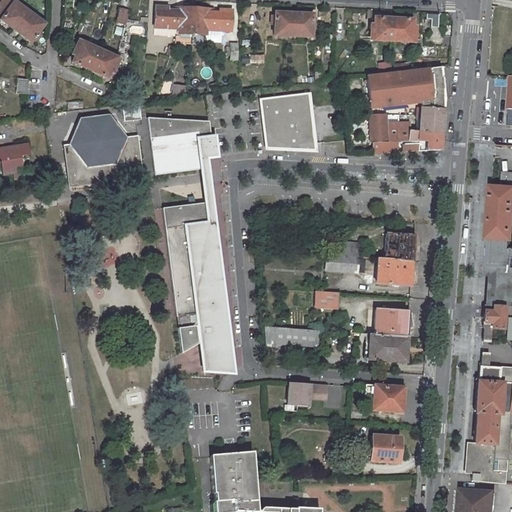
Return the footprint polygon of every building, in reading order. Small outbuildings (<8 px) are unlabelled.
[(0,19),(0,21),(29,43),(43,25),(12,3),(8,9),(0,3),(0,18),(1,19),(0,19)] [(154,8),(153,29),(177,30),(177,35),(205,36),(205,32),(229,33),(230,12),(218,11),(218,14),(212,14),(212,11),(171,9),(171,12),(166,11),(166,9),(154,8)] [(128,11),(121,10),(118,24),(126,25),(128,11)] [(272,36),(310,38),(311,16),(273,14),(272,36)] [(438,15),(425,14),(425,19),(429,20),(429,28),(437,28),(438,15)] [(411,28),(411,21),(392,20),(373,19),(373,25),(369,25),(369,38),(362,38),(362,42),(419,44),(419,40),(413,40),(414,28),(411,28)] [(71,62),(106,79),(109,72),(112,74),(117,63),(123,66),(124,62),(72,38),(70,41),(75,44),(70,55),(74,57),(71,62)] [(230,53),(230,61),(238,61),(238,45),(230,44),(230,48),(226,48),(226,52),(230,53)] [(439,69),(390,74),(365,77),(368,109),(382,107),(383,110),(393,108),(393,106),(418,103),(418,112),(415,112),(415,120),(418,120),(418,132),(409,132),(409,130),(369,131),(370,153),(388,153),(387,143),(415,142),(416,144),(402,145),(402,152),(438,152),(442,100),(439,69)] [(28,81),(19,80),(18,96),(27,96),(28,81)] [(185,87),(175,86),(174,97),(185,97),(185,87)] [(123,98),(124,106),(143,103),(143,95),(123,98)] [(307,95),(259,101),(263,134),(264,136),(267,140),(270,142),(273,144),(277,147),(280,148),(284,149),(287,150),(291,151),(300,152),(300,147),(313,145),(309,115),(312,115),(311,107),(309,107),(307,95)] [(82,101),(67,102),(68,110),(82,109),(82,101)] [(125,122),(139,120),(138,109),(123,111),(125,122)] [(376,114),(368,114),(369,131),(378,131),(376,114)] [(63,149),(68,188),(140,178),(135,138),(124,140),(110,117),(79,120),(67,148),(63,149)] [(206,123),(145,119),(152,177),(200,171),(199,161),(214,159),(212,138),(208,139),(206,123)] [(263,134),(265,149),(291,151),(287,150),(284,149),(280,148),(277,147),(273,144),(270,142),(267,140),(264,136),(263,134)] [(0,171),(1,177),(22,173),(19,157),(28,155),(26,145),(0,149),(0,171)] [(486,268),(487,268),(494,269),(511,269),(511,250),(508,251),(508,243),(511,242),(511,174),(501,174),(500,188),(490,188),(486,241),(488,241),(486,268)] [(205,204),(160,210),(174,318),(176,318),(178,329),(175,330),(179,355),(197,344),(208,339),(207,333),(221,331),(205,204)] [(385,234),(383,260),(410,262),(412,237),(385,234)] [(325,255),(324,271),(355,273),(356,257),(325,255)] [(410,262),(383,260),(375,259),(374,284),(408,286),(410,262)] [(487,268),(485,307),(492,307),(494,269),(487,268)] [(315,308),(335,310),(336,294),(316,293),(315,308)] [(503,308),(492,307),(491,312),(483,312),(482,323),(490,324),(490,329),(502,330),(503,308)] [(406,312),(374,310),(372,334),(404,337),(405,327),(406,320),(406,312)] [(273,343),(315,346),(316,330),(261,326),(263,346),(272,347),(273,343)] [(480,367),(487,368),(490,329),(483,329),(480,367)] [(226,374),(221,331),(207,333),(208,339),(197,344),(201,373),(226,374)] [(365,359),(403,362),(404,337),(372,334),(367,334),(365,359)] [(511,370),(500,369),(499,369),(487,368),(480,367),(479,367),(478,381),(476,381),(474,414),(476,414),(473,444),(471,444),(466,472),(478,473),(478,475),(478,482),(504,485),(509,426),(504,425),(505,412),(510,412),(511,412),(511,370)] [(325,385),(287,382),(286,400),(296,400),(296,405),(307,406),(307,398),(307,397),(308,393),(324,394),(325,385)] [(363,385),(363,387),(362,410),(399,412),(401,388),(363,385)] [(369,436),(368,462),(399,464),(400,448),(397,448),(398,438),(369,436)] [(210,484),(253,481),(250,455),(247,452),(233,454),(233,456),(227,457),(227,454),(210,456),(207,459),(210,484)] [(316,511),(316,510),(292,508),(292,510),(259,509),(257,511),(258,511),(257,511),(255,511),(253,481),(210,484),(211,494),(212,494),(213,502),(211,502),(208,506),(208,511),(316,511)] [(461,492),(459,511),(492,511),(494,495),(461,492)]
